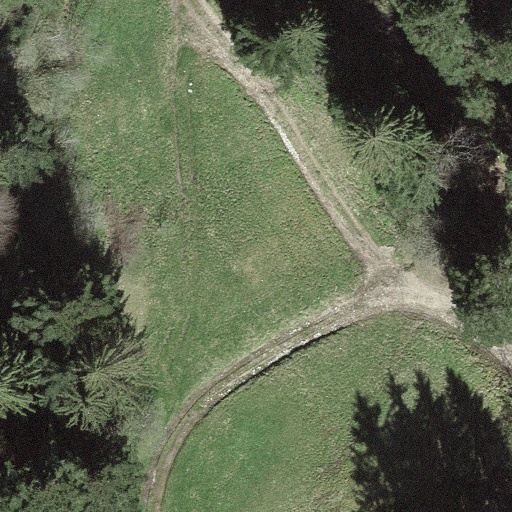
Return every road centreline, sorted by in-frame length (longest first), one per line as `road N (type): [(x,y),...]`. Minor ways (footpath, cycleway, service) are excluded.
road 1 (track): [(200,0),(410,284),(511,382)]
road 2 (track): [(150,511),(181,421),(216,387),(278,345),(410,284)]
